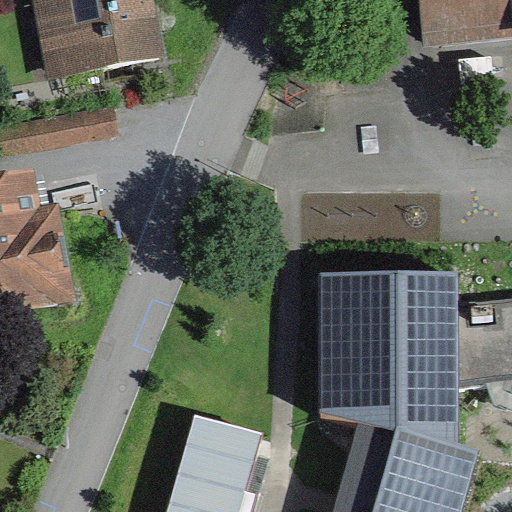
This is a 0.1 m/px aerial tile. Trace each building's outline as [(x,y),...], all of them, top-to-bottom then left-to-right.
[(30,0),(45,80),(148,60),(136,0),(30,0)] [(511,0),(427,0),(436,67),(511,58),(511,0)] [(6,195),(0,196),(0,315),(45,309),(33,233),(13,236),(6,195)] [(366,446),(456,471),(456,395),(455,313),(455,296),(327,297),(327,433),(366,446)] [(511,307),(455,313),(456,395),(495,391),(511,389),(511,307)] [(456,471),(366,446),(347,511),(468,511),(478,477),(471,475),(456,471)]
